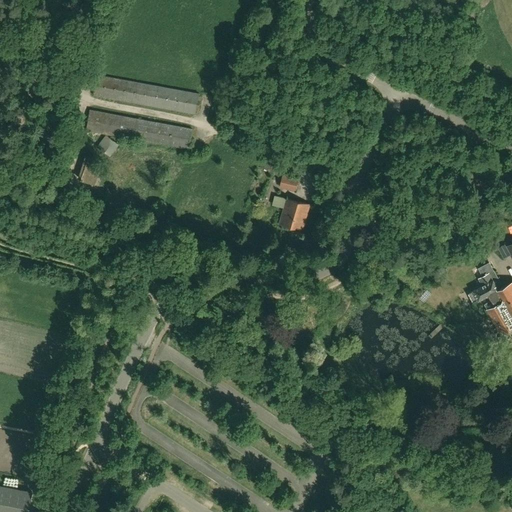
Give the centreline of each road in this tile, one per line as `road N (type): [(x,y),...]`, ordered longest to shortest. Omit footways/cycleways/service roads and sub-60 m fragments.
road 1 (unclassified): [(69,511),(159,310),(173,294),(208,280),(303,279),(327,270),(350,238),(366,163),(402,95)]
road 2 (track): [(42,68),(45,78),(86,100),(197,121),(323,184),(359,187)]
road 3 (track): [(314,0),(310,25),(325,54),(402,95)]
road 4 (unclassified): [(511,150),(402,95)]
